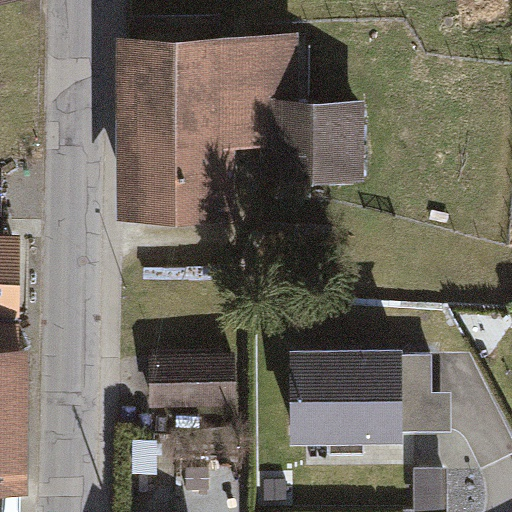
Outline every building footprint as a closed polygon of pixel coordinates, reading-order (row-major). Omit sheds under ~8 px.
[(299,23),(118,25),(121,205),(232,203),(231,139),(268,138),(269,167),(365,166),(363,88),(300,89),(299,23)] [(0,318),(18,319),(19,230),(0,229),(0,318)] [(0,334),(0,477),(26,478),(28,335),(0,334)] [(401,336),(287,337),(288,429),(452,427),(452,387),(432,387),(431,348),(401,349),(401,336)] [(233,346),(149,349),(151,402),(235,399),(233,346)] [(445,462),(414,462),(414,506),(446,505),(445,462)]
